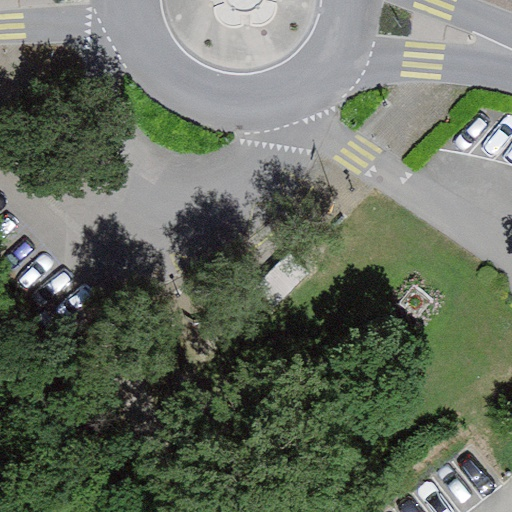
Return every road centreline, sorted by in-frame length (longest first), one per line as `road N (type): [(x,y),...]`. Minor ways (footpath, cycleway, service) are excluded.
road 1 (secondary): [(132,6),(158,69),(179,89),(233,109),(261,108),(312,87),(354,21)]
road 2 (secondary): [(511,49),(435,29),(354,21)]
road 3 (tertiary): [(132,6),(0,6)]
